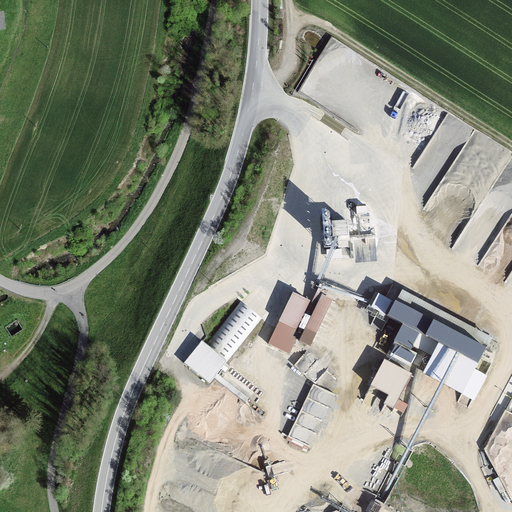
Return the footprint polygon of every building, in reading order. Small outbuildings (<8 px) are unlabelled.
[(329,211),(319,211),(320,246),(333,245),(333,236),(340,235),(340,220),(330,220),(329,211)] [(463,394),(485,351),(376,292),(368,306),(403,325),(394,342),(411,351),(413,346),(433,357),(424,373),(463,394)] [(315,305),(298,296),(273,345),(290,353),(315,305)] [(327,297),(305,344),(316,348),(337,302),(327,297)] [(243,304),(209,346),(229,361),(262,320),(243,304)] [(209,346),(191,368),(211,383),(229,361),(209,346)] [(311,355),(300,369),(327,391),(338,378),(311,355)] [(414,377),(391,365),(379,387),(396,396),(391,405),(398,409),(414,377)] [(464,421),(457,413),(449,421),(457,428),(464,421)]
